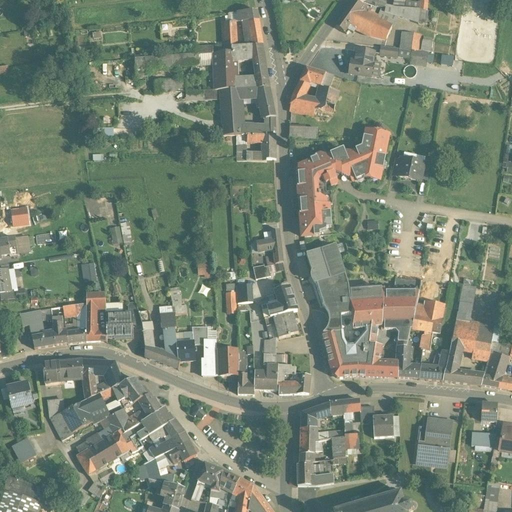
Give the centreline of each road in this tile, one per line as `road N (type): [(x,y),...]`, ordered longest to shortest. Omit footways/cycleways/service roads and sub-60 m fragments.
road 1 (residential): [(0,370),(98,353),(241,406),(288,406)]
road 2 (tertiary): [(324,397),(283,216),(282,105)]
road 3 (tertiary): [(511,403),(410,390),(324,397)]
road 4 (residential): [(350,0),(302,63),(282,105)]
